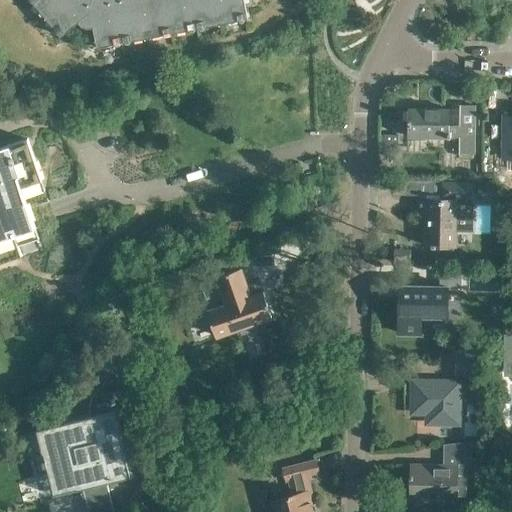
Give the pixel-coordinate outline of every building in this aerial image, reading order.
[(32,0),(62,35),(79,21),(83,26),(88,28),(93,27),(97,47),(248,19),(244,0),(32,0)] [(474,153),(474,105),(460,105),(460,125),(448,125),(449,109),(408,108),(407,136),(449,137),(449,136),(451,136),(459,137),(459,152),(474,153)] [(398,155),(399,135),(383,134),(382,154),(398,155)] [(0,262),(21,256),(14,235),(55,221),(55,220),(34,227),(27,208),(63,196),(63,195),(27,207),(20,187),(41,180),(26,139),(0,147),(0,262)] [(453,248),(456,199),(418,198),(418,211),(424,212),(423,232),(424,232),(423,246),(429,246),(429,247),(434,248),(434,246),(453,248)] [(255,322),(271,316),(263,292),(249,296),(240,268),(200,282),(209,310),(207,311),(215,336),(239,328),(241,335),(258,329),(255,322)] [(461,287),(461,274),(440,273),(440,286),(399,285),(399,314),(401,314),(400,332),(422,333),(422,316),(447,316),(447,310),(457,311),(458,287),(461,287)] [(479,382),(479,351),(455,350),(455,374),(456,374),(456,381),(413,381),(413,412),(428,412),(428,422),(461,423),(462,392),(463,392),(463,396),(464,399),(467,401),(471,401),(474,399),(475,396),(475,382),(479,382)] [(128,475),(112,412),(38,430),(53,493),(82,486),(88,511),(112,511),(104,481),(128,475)] [(456,500),(456,496),(466,496),(466,477),(479,477),(479,459),(471,459),(472,441),(443,444),(443,464),(411,463),(410,499),(456,500)] [(299,494),(270,501),(273,511),(312,511),(310,503),(314,502),(307,475),(319,472),(315,460),(289,466),(293,480),(295,479),(299,494)] [(497,511),(510,511),(508,498),(495,500),(497,511)]
